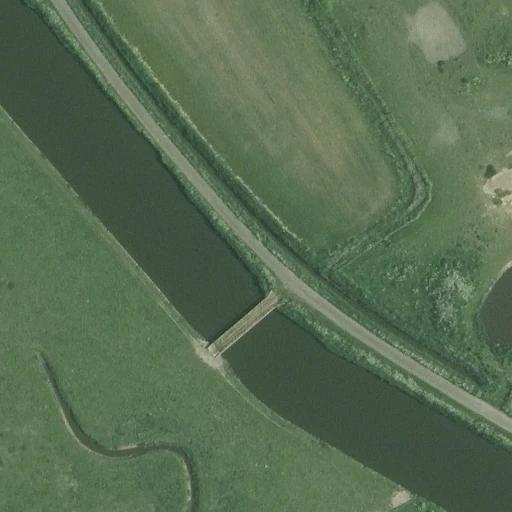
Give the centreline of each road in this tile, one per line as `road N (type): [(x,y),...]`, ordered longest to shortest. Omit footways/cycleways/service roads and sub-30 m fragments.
road 1 (unclassified): [(511,427),(300,290),(210,196),(57,0)]
road 2 (track): [(296,285),(198,365)]
